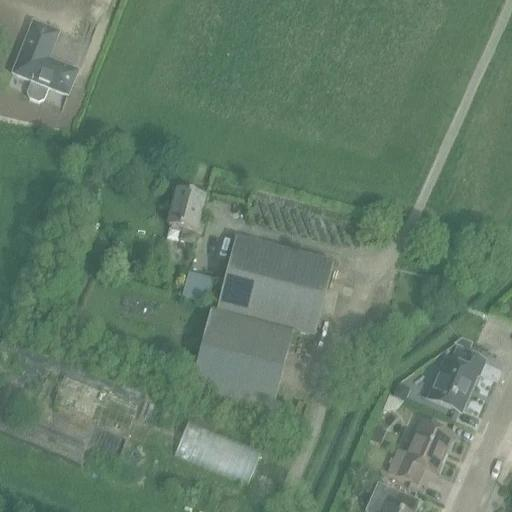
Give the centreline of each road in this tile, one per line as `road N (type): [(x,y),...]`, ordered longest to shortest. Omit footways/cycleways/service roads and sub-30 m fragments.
road 1 (residential): [(381,270),(410,225),(511,0)]
road 2 (residential): [(461,511),(511,394)]
